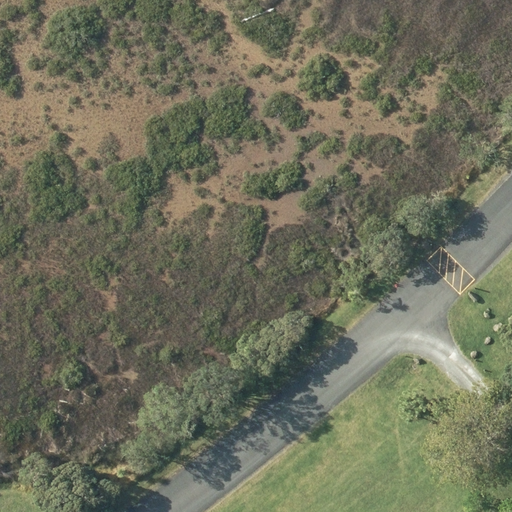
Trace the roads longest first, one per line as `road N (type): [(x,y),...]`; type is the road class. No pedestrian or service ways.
road 1 (unclassified): [(155,511),(279,422),(406,311),(511,201)]
road 2 (track): [(406,311),(511,428)]
